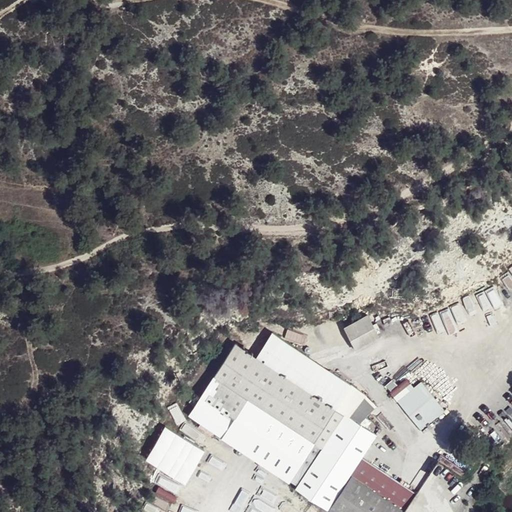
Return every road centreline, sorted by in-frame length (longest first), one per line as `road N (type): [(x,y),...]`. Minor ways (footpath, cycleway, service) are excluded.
road 1 (track): [(0,268),(184,219),(354,203),(474,154),(511,124)]
road 2 (track): [(241,0),(359,25),(511,23)]
